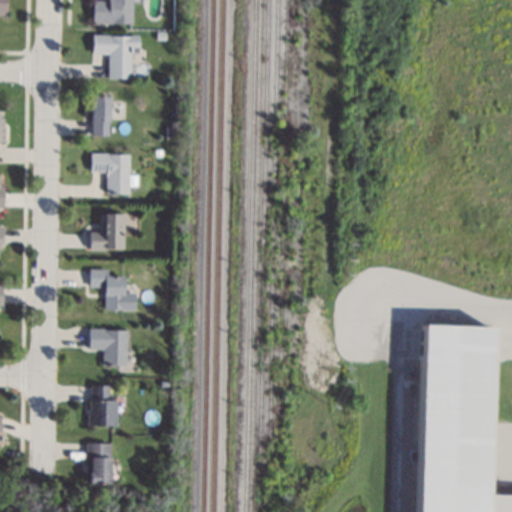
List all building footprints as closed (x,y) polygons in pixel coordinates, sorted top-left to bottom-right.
[(132,0),(131,24),(130,24),(111,23),(111,24),(108,24),(100,23),(91,23),(92,0),(95,1),(107,1),(107,0),(132,0)] [(166,32),(166,41),(156,41),(157,31),(166,32)] [(138,37),(138,48),(131,48),(130,79),(107,78),(107,77),(108,55),(92,54),(91,54),(92,35),(138,37)] [(109,97),(107,136),(92,135),(89,135),(90,120),(91,96),(109,97)] [(109,154),(128,154),(127,195),(105,194),(105,172),(91,172),(89,172),(90,153),(109,153),(109,154)] [(123,214),(122,249),(88,248),(88,247),(88,235),(88,232),(101,232),(101,214),(123,214)] [(107,277),(122,277),(123,277),(123,293),(134,294),(134,309),(121,309),(103,309),(104,287),(87,287),(87,286),(88,271),(88,269),(107,270),(107,277)] [(412,511),(420,324),(490,327),(484,495),(511,496),(511,511),(412,511)] [(126,364),(101,364),(101,349),(87,349),(87,346),(87,329),(89,329),(126,330),(126,364)] [(107,394),(114,394),(114,425),(111,425),(87,425),(87,410),(88,410),(88,402),(88,400),(89,400),(89,387),(89,386),(107,386),(107,394)] [(109,481),(86,481),(85,459),(85,444),(108,443),(109,443),(109,481)]
